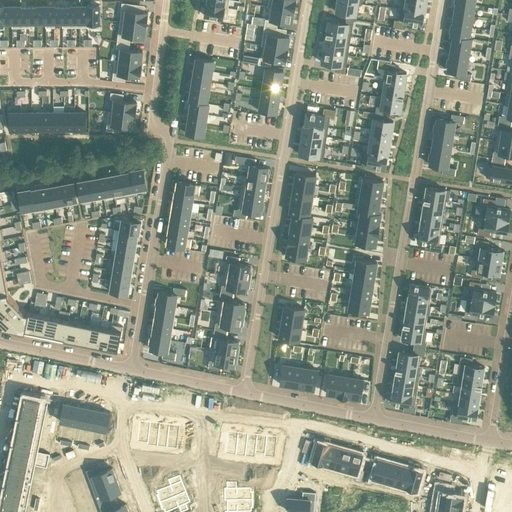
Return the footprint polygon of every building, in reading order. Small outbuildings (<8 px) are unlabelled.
[(268,0),(267,6),(270,6),(294,10),(296,0),(268,0)] [(341,0),(337,0),(336,11),(347,13),(346,18),(357,19),(360,4),(362,4),(362,3),(341,0)] [(407,0),(401,0),(400,8),(424,12),(426,3),(407,0)] [(456,1),(454,12),(473,15),(475,4),(456,1)] [(122,2),(119,21),(147,25),(148,13),(147,13),(147,11),(134,10),(135,3),(122,2)] [(206,3),(204,15),(227,19),(229,7),(224,7),(206,3)] [(87,5),(79,5),(79,27),(88,27),(88,28),(88,4),(87,4),(87,5)] [(99,4),(88,4),(88,28),(100,28),(99,4)] [(4,5),(4,28),(4,22),(12,22),(12,27),(12,6),(4,6),(4,5)] [(21,5),(12,6),(12,27),(21,27),(21,5)] [(21,6),(21,5),(21,27),(29,27),(29,6),(21,6)] [(37,6),(29,6),(29,27),(29,24),(37,24),(37,5),(37,6)] [(46,5),(37,5),(37,24),(38,24),(38,22),(45,22),(45,27),(46,27),(46,5)] [(54,5),(46,5),(46,27),(54,27),(54,5)] [(54,5),(54,27),(55,27),(55,24),(62,24),(62,27),(63,27),(63,6),(54,6),(54,5)] [(71,5),(63,6),(63,27),(71,27),(71,5)] [(79,5),(71,5),(71,27),(79,27),(79,5)] [(265,18),(264,25),(277,27),(278,21),(291,23),(293,11),(294,11),(294,10),(270,6),(268,19),(265,18)] [(394,19),(393,26),(405,28),(406,22),(422,24),(424,12),(400,8),(398,19),(394,19)] [(454,12),(452,23),(471,26),(473,15),(454,12)] [(329,20),(327,31),(351,35),(354,19),(357,19),(346,18),(345,22),(329,20)] [(119,21),(117,40),(130,42),(131,36),(144,37),(145,25),(147,25),(119,21)] [(451,23),(450,30),(451,30),(450,35),(471,38),(469,37),(471,26),(452,23),(451,23)] [(263,32),(261,44),(288,49),(288,48),(287,48),(289,36),(276,34),(277,27),(264,25),(263,32)] [(327,31),(325,41),(349,45),(351,35),(327,31)] [(450,35),(453,35),(451,46),(469,49),(471,38),(450,35)] [(115,59),(115,60),(142,63),(141,63),(142,50),(129,48),(130,42),(117,40),(116,47),(119,48),(117,60),(115,59)] [(325,41),(324,50),(348,54),(349,45),(325,41)] [(259,56),(258,64),(270,66),(272,59),(285,61),(285,60),(286,60),(288,49),(261,44),(261,45),(263,45),(261,57),(259,56)] [(451,46),(449,57),(468,60),(469,49),(451,46)] [(324,50),(322,62),(334,64),(333,71),(345,73),(348,54),(324,50)] [(196,57),(195,68),(212,71),(214,60),(196,57)] [(448,58),(447,64),(448,64),(447,69),(459,71),(458,78),(470,80),(471,73),(466,72),(468,61),(468,60),(449,57),(449,58),(448,57),(448,58)] [(115,60),(112,79),(125,81),(126,74),(139,76),(139,75),(140,75),(142,63),(115,60)] [(386,62),(383,79),(404,83),(406,72),(394,70),(395,63),(386,62)] [(266,67),(264,78),(282,81),(283,70),(266,67)] [(195,68),(193,79),(210,82),(210,81),(212,71),(195,68)] [(264,78),(262,89),(280,91),(282,81),(264,78)] [(193,79),(191,89),(209,92),(210,82),(193,79)] [(382,87),(381,88),(403,91),(404,83),(383,79),(383,80),(385,80),(384,87),(382,87)] [(378,95),(402,99),(403,91),(381,88),(380,95),(378,95)] [(191,89),(189,100),(209,103),(207,102),(209,92),(191,89)] [(262,89),(261,99),(278,102),(280,91),(262,89)] [(108,110),(108,111),(136,114),(137,102),(136,102),(136,101),(123,99),(124,93),(111,92),(110,98),(112,99),(111,111),(108,110)] [(378,95),(375,112),(383,113),(384,108),(400,111),(402,99),(378,95)] [(261,99),(259,110),(276,113),(278,102),(261,99)] [(189,100),(191,100),(189,111),(207,114),(209,103),(189,100)] [(498,121),(511,123),(511,117),(511,104),(504,104),(509,105),(507,116),(499,115),(498,121)] [(306,111),(304,123),(328,127),(330,115),(334,116),(335,109),(324,107),(322,114),(306,111)] [(53,111),(43,112),(43,129),(53,129),(53,111)] [(64,111),(53,111),(53,129),(64,129),(64,111)] [(75,111),(64,111),(64,129),(75,129),(75,111)] [(86,111),(75,111),(75,129),(86,129),(86,120),(86,111)] [(108,111),(106,130),(119,131),(120,125),(133,127),(134,114),(136,114),(108,111)] [(189,111),(188,121),(205,124),(207,114),(189,111)] [(21,112),(10,112),(10,120),(10,130),(21,130),(21,112)] [(32,112),(21,112),(21,130),(32,130),(32,112)] [(43,112),(32,112),(32,130),(43,129),(43,112)] [(371,117),(370,128),(391,131),(393,120),(382,118),(383,113),(375,112),(374,117),(371,117)] [(435,123),(434,130),(435,130),(454,133),(456,121),(464,123),(465,116),(452,114),(451,120),(437,118),(436,123),(435,123)] [(188,121),(186,132),(204,135),(205,124),(188,121)] [(495,139),(511,142),(511,130),(510,130),(511,124),(511,123),(498,121),(498,122),(497,128),(495,139)] [(304,123),(303,132),(327,136),(328,127),(304,123)] [(370,128),(368,136),(390,140),(391,131),(370,128)] [(435,130),(433,141),(452,144),(454,133),(435,130)] [(303,132),(301,142),(325,146),(327,136),(303,132)] [(368,136),(367,144),(388,148),(390,140),(368,136)] [(493,151),(492,158),(505,160),(506,153),(511,154),(511,142),(495,139),(495,140),(493,151)] [(433,141),(432,152),(450,155),(452,144),(433,141)] [(301,142),(299,153),(323,157),(325,146),(301,142)] [(363,152),(387,156),(388,148),(367,144),(367,145),(369,145),(368,153),(363,152)] [(221,161),(223,152),(222,152),(216,151),(214,160),(221,161)] [(363,152),(361,163),(386,168),(387,156),(363,152)] [(430,152),(429,159),(431,159),(430,164),(444,166),(442,173),(455,175),(456,168),(448,167),(450,155),(432,152),(430,152)] [(236,155),(235,161),(250,164),(248,175),(243,174),(243,175),(266,178),(268,179),(269,172),(268,172),(268,167),(255,164),(256,158),(236,155)] [(488,164),(486,177),(493,178),(492,179),(500,180),(500,179),(511,181),(511,167),(504,166),(505,160),(492,158),(491,164),(488,164)] [(143,167),(132,169),(136,194),(137,194),(136,192),(148,190),(143,167)] [(131,171),(121,172),(126,196),(136,194),(132,169),(131,169),(131,171)] [(296,171),(294,181),(314,185),(316,174),(296,171)] [(121,172),(111,174),(115,198),(126,196),(121,172)] [(111,174),(100,176),(104,198),(104,195),(114,194),(115,198),(111,174)] [(243,175),(241,186),(265,190),(266,178),(243,175)] [(100,176),(89,178),(93,200),(104,198),(100,176)] [(363,177),(362,188),(382,191),(383,180),(363,177)] [(89,178),(78,180),(81,200),(92,198),(93,200),(89,178)] [(177,180),(175,190),(193,193),(199,193),(200,184),(177,180)] [(74,181),(62,183),(66,205),(78,203),(74,181)] [(294,181),(293,191),(313,195),(314,185),(294,181)] [(62,183),(51,185),(55,207),(66,205),(62,183)] [(51,185),(41,187),(45,211),(46,211),(45,209),(55,207),(51,185)] [(241,186),(239,197),(263,201),(265,190),(241,186)] [(424,196),(449,200),(450,190),(426,186),(425,195),(424,196)] [(31,188),(30,188),(35,213),(45,211),(41,187),(31,189),(31,188)] [(30,188),(18,190),(22,213),(34,211),(34,213),(35,213),(30,188)] [(362,188),(360,199),(380,202),(382,191),(362,188)] [(175,190),(174,199),(192,202),(194,193),(198,194),(199,193),(193,193),(175,190)] [(293,191),(291,201),(311,205),(313,195),(293,191)] [(424,196),(423,205),(445,208),(446,200),(448,201),(449,200),(424,196)] [(234,208),(233,215),(246,217),(247,210),(261,213),(262,207),(263,208),(264,201),(263,201),(239,197),(238,209),(234,208)] [(484,197),(481,216),(508,220),(510,208),(495,206),(496,199),(484,197)] [(174,199),(172,207),(191,210),(192,202),(174,199)] [(360,199),(358,209),(361,209),(361,210),(381,213),(378,212),(380,202),(360,199)] [(291,201),(289,212),(309,215),(311,205),(291,201)] [(423,205),(422,213),(443,216),(445,208),(423,205)] [(172,207),(171,216),(189,219),(191,210),(172,207)] [(361,210),(359,221),(379,224),(381,213),(361,210)] [(289,212),(293,213),(291,223),(311,226),(313,216),(309,215),(289,212)] [(422,213),(420,221),(442,225),(443,216),(422,213)] [(171,216),(169,225),(188,228),(189,219),(171,216)] [(479,227),(478,234),(489,236),(491,229),(506,232),(508,220),(481,216),(483,216),(481,227),(479,227)] [(122,218),(120,229),(139,233),(141,221),(122,218)] [(359,221),(357,231),(377,235),(379,224),(359,221)] [(420,221),(419,229),(441,233),(442,225),(420,221)] [(291,223),(289,234),(309,237),(311,226),(291,223)] [(169,225),(168,234),(191,238),(187,237),(188,228),(169,225)] [(120,229),(118,240),(136,242),(138,233),(139,233),(120,229)] [(419,229),(417,240),(431,242),(430,249),(441,251),(443,244),(439,243),(441,233),(419,229)] [(357,231),(355,242),(375,246),(377,235),(357,231)] [(168,234),(166,244),(190,247),(191,238),(168,234)] [(289,234),(288,244),(308,248),(309,237),(289,234)] [(477,239),(474,257),(501,262),(504,250),(488,247),(489,241),(477,239)] [(118,240),(116,250),(135,253),(136,242),(118,240)] [(288,244),(286,255),(306,259),(308,248),(288,244)] [(116,250),(115,260),(133,263),(135,253),(116,250)] [(227,254),(223,273),(250,278),(251,270),(250,270),(251,265),(238,263),(239,256),(227,254)] [(472,269),(471,275),(482,278),(484,271),(499,274),(501,262),(474,257),(474,258),(476,258),(474,269),(472,269)] [(357,258),(355,269),(375,272),(377,261),(357,258)] [(115,260),(113,270),(131,273),(133,263),(115,260)] [(355,269),(353,279),(359,280),(373,282),(375,272),(355,269)] [(113,270),(112,280),(130,283),(131,273),(113,270)] [(223,273),(220,292),(233,294),(234,288),(247,290),(248,285),(249,285),(250,278),(223,273)] [(353,279),(352,289),(372,292),(373,282),(359,280),(353,279)] [(6,280),(0,281),(0,291),(8,290),(6,280)] [(112,280),(110,290),(128,293),(130,283),(112,280)] [(467,298),(467,299),(495,303),(496,291),(481,289),(482,282),(470,280),(469,287),(471,288),(469,299),(467,298)] [(410,283),(408,293),(430,297),(432,286),(410,283)] [(157,295),(156,302),(157,302),(175,305),(177,294),(185,295),(186,288),(174,286),(172,293),(159,290),(158,295),(157,295)] [(352,289),(350,299),(370,302),(372,292),(352,289)] [(8,290),(0,291),(0,324),(13,327),(13,324),(17,324),(17,328),(24,330),(28,310),(9,294),(8,290)] [(220,292),(217,311),(244,315),(245,307),(244,307),(245,303),(232,301),(233,294),(220,292)] [(408,293),(407,302),(431,306),(431,305),(429,305),(430,297),(408,293)] [(350,299),(348,309),(368,313),(370,302),(350,299)] [(467,299),(464,317),(476,319),(477,313),(493,315),(495,303),(467,299)] [(157,302),(155,313),(173,316),(175,305),(157,302)] [(407,302),(406,310),(430,314),(431,306),(407,302)] [(284,304),(283,315),(303,319),(305,307),(284,304)] [(28,310),(24,330),(25,330),(25,329),(35,331),(38,313),(29,311),(28,310)] [(406,310),(404,318),(426,322),(427,314),(430,314),(406,310)] [(217,311),(214,330),(227,332),(228,325),(241,327),(241,323),(243,323),(244,315),(217,311)] [(38,313),(35,331),(45,333),(48,315),(38,313)] [(155,313),(153,325),(172,328),(173,316),(155,313)] [(48,315),(45,333),(54,335),(58,317),(48,315)] [(283,315),(281,326),(301,329),(303,319),(283,315)] [(58,317),(54,335),(64,337),(64,338),(69,317),(68,317),(68,319),(58,317)] [(69,317),(64,338),(75,340),(79,319),(69,317)] [(404,318),(403,327),(427,331),(427,330),(425,330),(426,322),(404,318)] [(79,319),(75,340),(85,342),(90,321),(89,323),(79,321),(80,319),(79,319)] [(90,321),(85,342),(96,345),(100,323),(90,321)] [(100,323),(96,345),(107,347),(111,323),(110,328),(101,326),(101,323),(100,323)] [(111,323),(107,347),(118,349),(123,325),(111,323)] [(153,325),(151,336),(170,339),(172,328),(153,325)] [(281,326),(279,337),(299,340),(301,329),(281,326)] [(403,327),(401,337),(415,339),(414,346),(425,348),(427,341),(425,341),(427,331),(403,327)] [(211,348),(238,353),(239,345),(238,345),(239,340),(226,338),(227,332),(214,330),(213,336),(218,337),(216,349),(211,348)] [(150,336),(149,342),(150,342),(149,348),(163,350),(162,356),(175,359),(176,352),(168,350),(170,339),(151,336),(150,336)] [(399,350),(397,362),(419,365),(421,354),(422,354),(424,355),(425,348),(414,346),(413,352),(399,350)] [(211,348),(208,367),(221,369),(222,363),(235,365),(235,363),(235,360),(236,361),(238,353),(211,348)] [(460,363),(459,374),(483,378),(485,366),(471,364),(472,358),(460,356),(459,363),(460,363)] [(397,362),(396,371),(420,375),(415,374),(416,365),(419,366),(419,365),(397,362)] [(283,363),(280,383),(291,385),(295,365),(283,363)] [(295,365),(291,385),(303,387),(306,367),(295,365)] [(306,367),(303,387),(314,389),(318,369),(306,367)] [(396,371),(394,381),(418,385),(420,375),(396,371)] [(329,373),(326,393),(338,395),(341,375),(329,373)] [(459,374),(457,384),(481,387),(483,378),(459,374)] [(341,375),(338,395),(349,396),(352,377),(341,375)] [(352,377),(349,396),(361,398),(364,378),(352,377)] [(394,381),(393,390),(416,394),(418,385),(394,381)] [(457,384),(462,385),(460,393),(458,393),(479,397),(481,387),(457,384)] [(393,390),(391,402),(404,404),(403,410),(415,412),(416,406),(415,405),(415,404),(416,394),(393,390)] [(454,402),(478,406),(479,397),(458,393),(456,402),(454,402)] [(25,394),(22,407),(46,412),(48,400),(48,399),(25,394)] [(64,402),(60,420),(70,422),(74,404),(64,402)] [(451,414),(449,420),(461,422),(462,416),(476,418),(478,406),(454,402),(452,414),(451,414)] [(74,404),(70,422),(79,424),(83,406),(74,404)] [(83,406),(79,424),(88,426),(91,408),(83,406)] [(22,407),(20,420),(43,425),(46,412),(22,407)] [(91,408),(88,426),(96,428),(100,410),(91,408)] [(100,410),(96,428),(106,430),(110,412),(100,410)] [(20,420),(17,433),(41,438),(43,425),(20,420)] [(138,428),(137,442),(146,443),(147,443),(147,446),(150,422),(149,421),(139,420),(138,427),(138,428)] [(150,422),(147,446),(156,447),(157,447),(159,423),(150,422)] [(159,423),(157,447),(166,448),(169,424),(159,423)] [(169,424),(166,448),(167,448),(177,449),(180,425),(169,424)] [(227,430),(224,455),(235,456),(238,432),(227,430)] [(238,432),(235,456),(236,456),(245,457),(247,433),(238,432)] [(17,433),(14,446),(50,453),(50,452),(38,450),(41,438),(17,433)] [(247,433),(245,457),(254,458),(257,434),(247,433)] [(257,434),(254,458),(255,458),(255,453),(264,454),(263,457),(264,457),(266,435),(257,434)] [(266,435),(264,457),(275,458),(276,443),(277,443),(278,436),(266,435)] [(318,441),(311,465),(322,468),(329,444),(318,441)] [(329,444),(322,468),(323,468),(323,466),(334,469),(340,447),(329,444)] [(14,446),(12,458),(47,466),(50,453),(14,446)] [(340,447),(334,469),(345,472),(344,474),(351,450),(340,447)] [(74,449),(66,452),(68,458),(76,455),(74,449)] [(351,450),(344,474),(355,477),(354,480),(361,481),(364,469),(358,467),(362,453),(351,450)] [(12,458),(9,471),(33,476),(35,464),(47,466),(12,458)] [(368,470),(364,482),(371,484),(372,479),(383,482),(389,461),(378,458),(374,472),(368,470)] [(389,461),(383,482),(394,485),(393,488),(400,464),(389,461)] [(400,464),(393,488),(404,491),(411,467),(400,464)] [(97,466),(86,470),(92,488),(117,479),(112,467),(99,472),(97,466)] [(411,467),(404,491),(405,491),(405,489),(413,491),(416,492),(422,470),(411,467)] [(9,471),(6,484),(30,489),(33,476),(9,471)] [(160,493),(158,494),(161,502),(185,492),(179,475),(170,479),(172,485),(158,490),(160,493)] [(117,479),(92,488),(99,506),(110,501),(108,495),(121,490),(117,479)] [(226,488),(224,488),(224,500),(253,499),(252,491),(251,491),(251,487),(236,488),(236,481),(226,482),(226,488)] [(6,484),(4,497),(27,501),(30,489),(6,484)] [(438,485),(434,505),(460,509),(461,508),(462,508),(464,497),(462,497),(463,496),(449,494),(450,487),(438,485)] [(288,496),(287,506),(288,506),(288,511),(305,511),(313,511),(316,492),(303,491),(302,498),(288,496)] [(185,492),(161,502),(164,509),(166,509),(166,511),(167,511),(176,509),(177,511),(192,511),(190,504),(185,492)] [(4,497),(1,510),(11,511),(25,511),(27,501),(4,497)] [(253,499),(224,500),(227,500),(227,511),(224,511),(236,511),(237,511),(251,511),(251,508),(253,507),(253,499)] [(110,501),(99,506),(101,511),(129,511),(126,503),(112,508),(110,501)]
